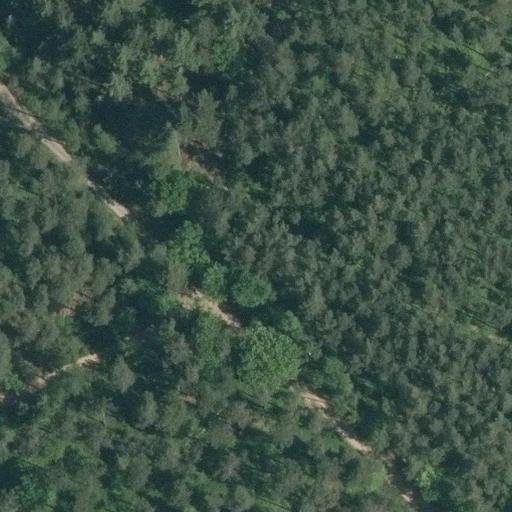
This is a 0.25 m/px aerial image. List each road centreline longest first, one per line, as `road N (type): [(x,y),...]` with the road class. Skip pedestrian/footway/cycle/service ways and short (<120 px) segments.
road 1 (track): [(212,303),(422,511)]
road 2 (track): [(21,114),(212,303)]
road 3 (track): [(212,303),(0,405)]
